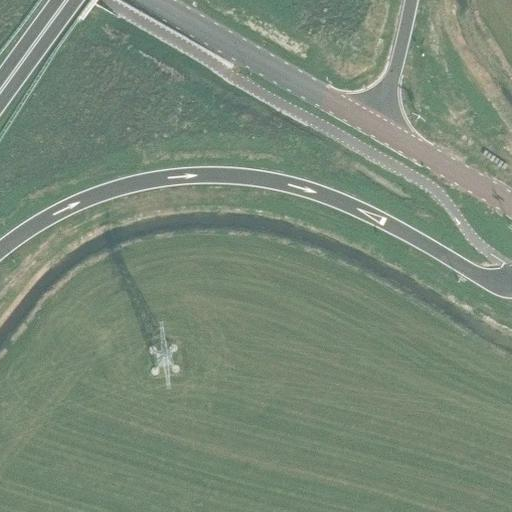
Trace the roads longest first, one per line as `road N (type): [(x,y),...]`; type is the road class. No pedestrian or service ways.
road 1 (trunk): [(0,253),(73,207),(156,180),(221,175),(310,192),(486,282),(511,283)]
road 2 (secondary): [(377,126),(154,0)]
road 3 (secondary): [(511,208),(377,126)]
road 4 (trunk): [(377,126),(410,0)]
